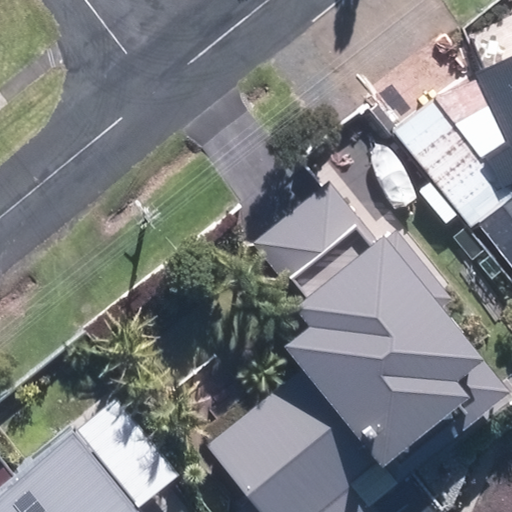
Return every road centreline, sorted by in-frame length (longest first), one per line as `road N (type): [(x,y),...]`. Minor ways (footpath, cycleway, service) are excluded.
road 1 (residential): [(157,102),(0,229)]
road 2 (residential): [(283,0),(157,102)]
road 3 (residential): [(76,0),(157,102)]
